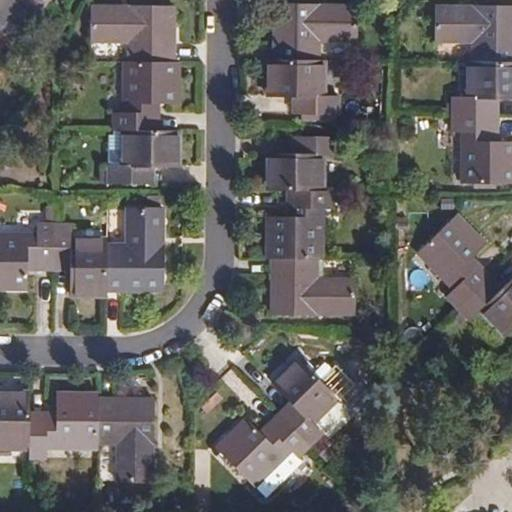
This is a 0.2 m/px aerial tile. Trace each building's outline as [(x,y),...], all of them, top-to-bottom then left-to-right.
[(33,16),(48,1),(47,1),(46,0),(0,0),(0,26),(22,5),(33,16)] [(276,0),(275,54),(320,55),(321,35),(358,35),(356,0),(276,0)] [(471,56),(511,56),(511,0),(472,1),(472,8),(461,8),(461,1),(432,1),(433,36),(470,37),(471,56)] [(133,59),(178,59),(178,4),(96,3),(95,37),(133,38),(133,59)] [(324,88),(323,55),(320,55),(275,54),(269,55),(268,90),(294,91),(302,91),(302,108),(339,108),(339,89),(324,88)] [(489,92),(497,92),(511,92),(511,56),(471,56),(466,57),(466,93),(450,93),(450,111),(489,111),(489,92)] [(184,99),(183,59),(178,59),(133,59),(127,59),(127,109),(118,109),(117,128),(127,128),(162,128),(163,112),(155,111),(155,98),(163,99),(184,99)] [(489,111),(498,111),(497,92),(489,92),(489,111)] [(163,112),(163,99),(155,98),(155,111),(163,112)] [(498,127),(498,111),(489,111),(450,111),(450,128),(461,128),(461,179),(511,179),(511,137),(499,137),(489,137),(489,127),(498,127)] [(499,137),(498,127),(489,127),(489,137),(499,137)] [(183,164),(183,128),(162,128),(127,128),(126,162),(111,162),(111,180),(148,180),(148,164),(157,164),(183,164)] [(359,187),(360,187),(359,151),(347,150),(346,134),(306,133),(306,149),(297,149),(272,149),(272,187),(273,187),(291,187),(292,187),(340,187),(341,187),(359,187)] [(306,149),(306,133),(297,133),(297,149),(306,149)] [(156,180),(157,164),(148,164),(148,180),(156,180)] [(330,256),(332,256),(330,207),(341,207),(341,187),(340,187),(292,187),(291,187),(291,203),(299,202),(299,212),(291,212),(273,212),(273,256),(274,256),(279,256),(326,256),(330,256)] [(299,202),(291,203),(291,212),(299,212),(299,202)] [(108,240),(107,286),(165,288),(165,203),(131,204),(129,238),(108,240)] [(486,282),(492,275),(480,264),(475,269),(467,262),(473,257),(487,242),(456,212),(418,250),(455,287),(448,295),(460,307),(486,282)] [(55,261),(55,221),(38,222),(38,231),(0,231),(0,286),(30,287),(31,267),(31,262),(41,261),(55,261)] [(75,221),(55,221),(55,261),(72,260),(72,266),(72,292),(106,292),(107,286),(108,240),(108,236),(75,235),(75,221)] [(326,274),(326,256),(279,256),(278,310),(364,310),(364,275),(326,274)] [(475,269),(480,264),(473,257),(467,262),(475,269)] [(504,286),(492,275),(486,282),(498,293),(504,286)] [(486,282),(460,307),(462,308),(469,316),(473,320),(483,310),(508,335),(511,331),(511,278),(504,286),(498,293),(486,282)] [(464,320),(469,316),(462,308),(457,313),(464,320)] [(287,416),(314,444),(327,430),(317,420),(340,395),(300,356),(275,381),(292,398),(298,403),(287,416)] [(0,447),(29,448),(30,415),(30,391),(0,390),(0,447)] [(47,468),(99,469),(99,440),(99,395),(99,392),(60,391),(60,409),(60,416),(49,416),(30,415),(29,448),(29,458),(48,459),(47,468)] [(99,395),(99,440),(120,441),(120,476),(156,477),(157,397),(99,395)] [(298,403),(292,398),(281,410),(282,411),(284,412),(287,416),(298,403)] [(311,447),(314,444),(287,416),(284,412),(278,419),(282,422),(276,429),(272,425),(256,409),(228,438),(266,477),(269,476),(278,485),(314,451),(311,447)] [(278,419),(272,425),(276,429),(282,422),(278,419)] [(0,459),(28,460),(28,450),(0,449),(0,459)]
